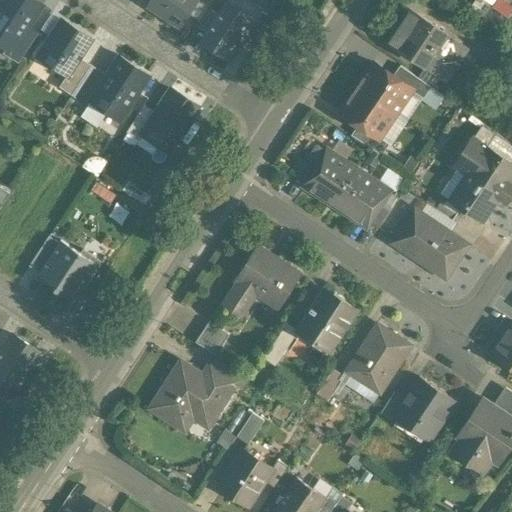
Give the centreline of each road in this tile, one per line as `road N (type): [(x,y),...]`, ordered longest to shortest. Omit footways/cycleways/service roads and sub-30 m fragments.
road 1 (residential): [(244,182),(458,329),(511,251)]
road 2 (residential): [(83,0),(277,127)]
road 3 (tertiary): [(244,182),(119,365)]
road 4 (tertiary): [(359,0),(277,127)]
road 5 (residential): [(119,365),(0,290)]
road 6 (residential): [(65,436),(177,511)]
